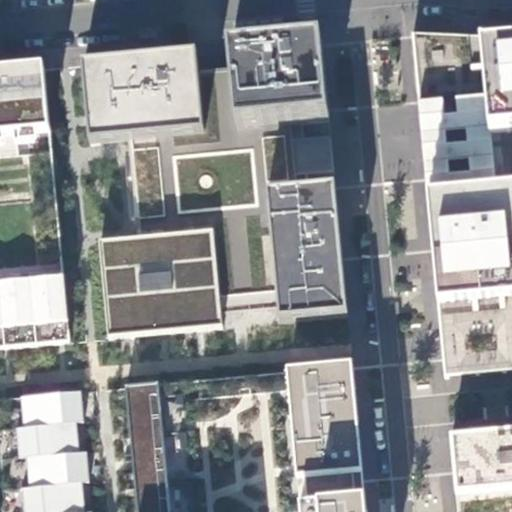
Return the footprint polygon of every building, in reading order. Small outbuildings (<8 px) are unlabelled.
[(472,39),(412,36),(429,206),(433,245),(438,296),(445,380),(511,373),(511,40),(494,40),(472,39)] [(108,66),(84,68),(91,148),(130,144),(139,242),(127,243),(100,245),(109,342),(130,340),(136,339),(161,337),(167,336),(197,333),(203,333),(224,331),(221,310),(278,304),(281,326),(348,320),(349,319),(344,265),(340,232),(336,188),(335,173),(332,140),(331,126),(324,62),(323,46),(253,52),(230,54),(232,72),(199,75),(198,57),(141,63),(108,66)] [(0,352),(58,347),(71,345),(51,133),(45,72),(27,74),(0,76),(0,352)] [(367,511),(366,502),(364,478),(361,444),(357,401),(354,369),(288,375),(157,387),(126,390),(137,511),(367,511)] [(0,511),(85,511),(83,485),(90,485),(87,456),(80,456),(76,425),(84,424),(81,394),(20,400),(0,401),(0,511)] [(511,511),(511,435),(453,442),(458,511),(511,511)]
